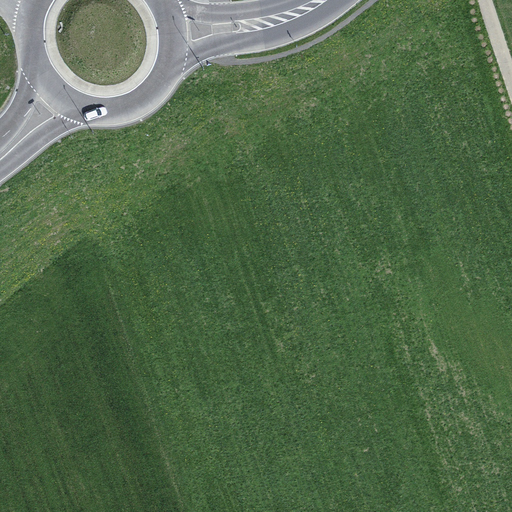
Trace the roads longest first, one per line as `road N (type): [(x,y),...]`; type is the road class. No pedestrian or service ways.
road 1 (primary): [(59,94),(84,108),(129,107),(163,78),(173,32)]
road 2 (secondary): [(326,0),(275,22),(173,32)]
